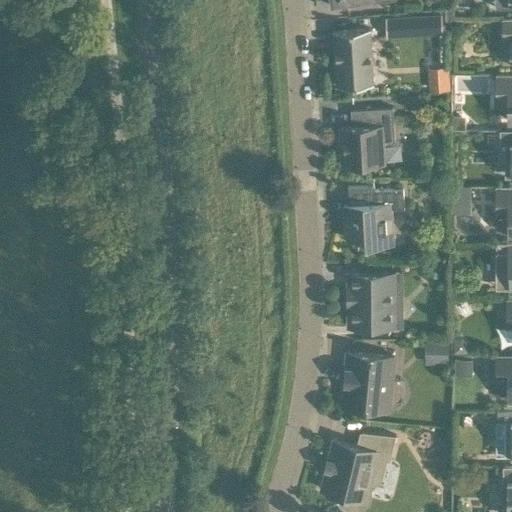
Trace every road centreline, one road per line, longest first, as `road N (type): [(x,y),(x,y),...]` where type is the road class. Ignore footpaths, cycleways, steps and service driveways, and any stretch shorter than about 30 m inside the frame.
road 1 (residential): [(281,511),(307,373),(291,0)]
road 2 (tertiary): [(160,511),(167,291),(146,0)]
